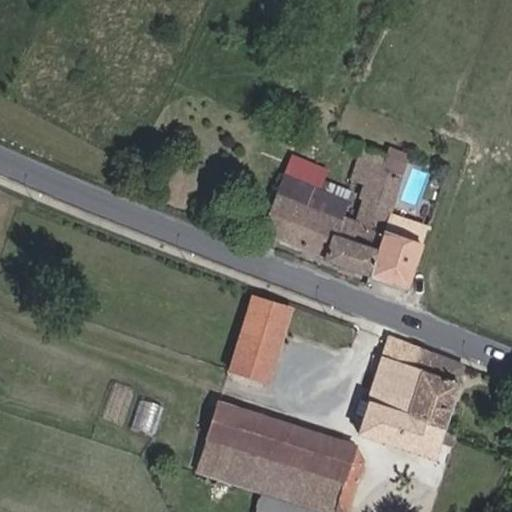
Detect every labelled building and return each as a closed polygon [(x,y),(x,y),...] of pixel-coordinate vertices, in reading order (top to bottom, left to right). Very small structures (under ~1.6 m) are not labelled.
[(380,106),(391,111),(396,100),(384,95),(382,100),(380,106)] [(345,137),(284,111),(280,120),(341,146),(345,137)] [(346,201),(290,177),(262,237),(366,280),(406,294),(424,247),(386,231),(416,157),(397,148),(393,155),(369,150),(346,201)] [(267,382),(290,309),(252,297),(229,370),(267,382)] [(433,456),(437,442),(441,431),(404,418),(412,394),(395,388),(410,344),(390,337),(359,433),(433,456)] [(441,431),(463,365),(410,344),(395,388),(412,394),(404,418),(441,431)] [(201,461),(198,470),(262,490),(331,511),(332,511),(354,445),(219,402),(201,461)] [(451,447),(455,436),(441,431),(437,442),(451,447)] [(347,511),(367,449),(354,445),(332,511),(347,511)] [(331,511),(262,490),(255,511),(331,511)]
